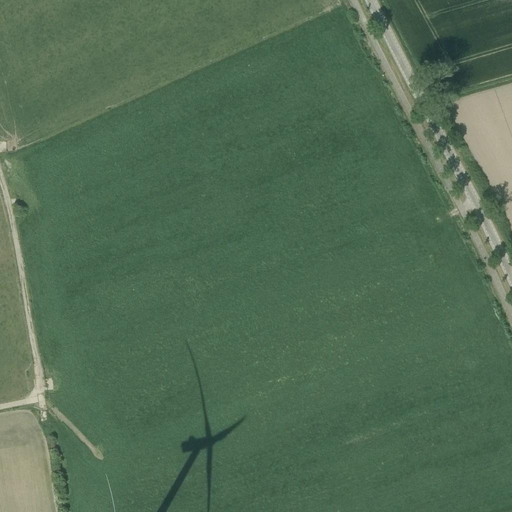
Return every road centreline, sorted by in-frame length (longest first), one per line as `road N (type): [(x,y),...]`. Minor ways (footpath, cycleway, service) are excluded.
road 1 (tertiary): [(511,284),(370,0)]
road 2 (track): [(0,174),(38,376),(38,393),(0,406)]
